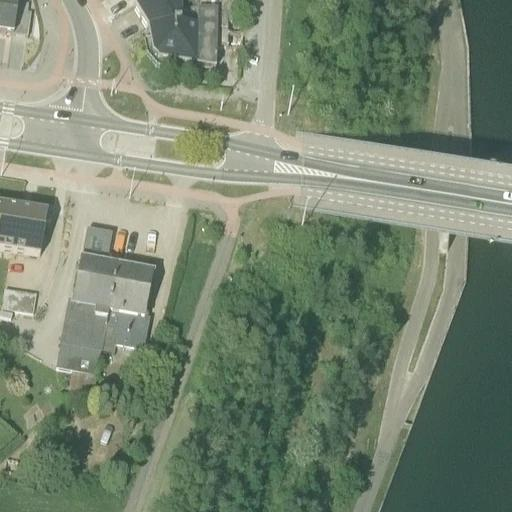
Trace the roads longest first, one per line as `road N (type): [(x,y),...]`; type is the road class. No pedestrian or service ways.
road 1 (unclassified): [(128,511),(226,242)]
road 2 (primary): [(511,210),(296,175)]
road 3 (primary): [(255,154),(75,121)]
road 4 (primary): [(68,157),(245,181)]
road 5 (unclassified): [(255,154),(272,0)]
road 6 (residential): [(75,121),(82,35),(65,0)]
